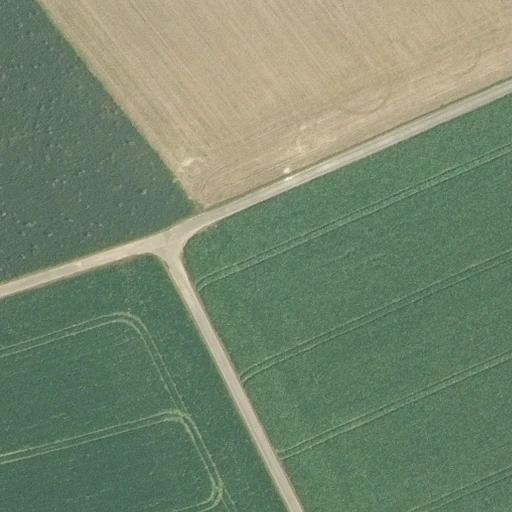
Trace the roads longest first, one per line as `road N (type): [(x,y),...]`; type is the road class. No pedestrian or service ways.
road 1 (track): [(511,85),(166,240),(0,294)]
road 2 (track): [(294,511),(187,301),(166,240)]
